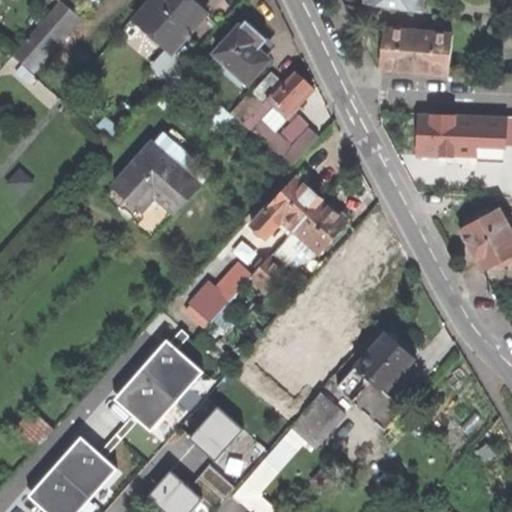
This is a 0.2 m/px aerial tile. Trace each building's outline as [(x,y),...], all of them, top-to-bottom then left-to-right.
[(153,0),(142,12),(143,23),(172,49),(206,11),(196,2),(195,0),(153,0)] [(364,0),(364,2),(420,11),(421,0),(364,0)] [(76,19),(57,3),(14,54),(33,70),(76,19)] [(253,29),(249,26),(244,32),(240,28),(217,53),(247,80),(267,58),(250,43),(258,34),(253,29)] [(381,67),(448,73),(451,35),(385,28),(383,49),(381,67)] [(293,70),(281,82),(262,102),(242,124),(291,167),(320,135),(311,126),(290,147),(262,120),(280,102),(291,113),(313,90),(303,80),(293,70)] [(281,82),(271,72),(251,92),(262,102),(281,82)] [(501,119),(419,116),(418,138),(417,155),(477,158),(478,139),(486,139),(486,142),(493,143),(493,139),(493,136),(494,135),(494,128),(500,129),(501,119)] [(511,117),(501,117),(501,119),(500,129),(498,155),(511,156),(511,117)] [(174,213),(197,186),(151,144),(114,186),(126,196),(141,210),(154,195),(174,213)] [(35,182),(19,169),(7,183),(23,196),(35,182)] [(308,187),(296,176),(251,226),(265,238),(282,219),(294,230),(321,199),(308,187)] [(334,210),(321,199),(294,230),(306,241),(319,253),(347,222),(334,210)] [(511,255),(511,233),(500,210),(461,230),(471,250),(482,271),(498,263),(501,267),(506,264),(504,259),(511,255)] [(294,230),(270,256),(282,267),(306,241),(294,230)] [(237,266),(250,278),(270,256),(256,244),(237,266)] [(264,290),(284,269),(282,267),(270,256),(250,278),(264,290)] [(373,301),(385,313),(409,287),(397,276),(373,301)] [(205,324),(229,298),(209,280),(185,306),(205,324)] [(347,311),(331,296),(300,330),(334,360),(364,326),(347,311)] [(397,343),(385,333),(337,388),(383,430),(402,408),(385,392),(414,358),(397,343)] [(207,369),(165,335),(112,400),(154,434),(207,369)] [(313,446),(343,412),(320,393),(291,427),(313,446)] [(216,407),(190,436),(214,457),(239,428),(216,407)] [(35,448),(53,424),(32,409),(15,433),(35,448)] [(76,511),(116,468),(79,435),(24,498),(40,511),(76,511)] [(209,467),(186,489),(168,472),(145,496),(161,511),(187,511),(198,501),(208,511),(231,490),(209,467)]
